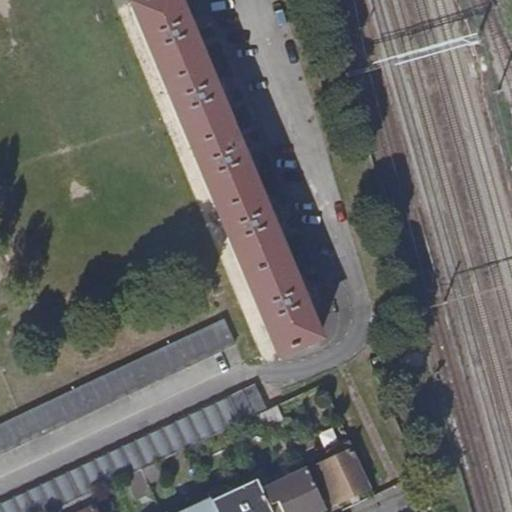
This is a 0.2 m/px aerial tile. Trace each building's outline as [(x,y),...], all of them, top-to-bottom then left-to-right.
[(177,0),(147,0),(133,6),(163,77),(234,246),(280,355),(320,338),(221,103),(177,0)] [(225,321),(0,425),(0,456),(237,345),(225,321)] [(255,386),(0,504),(0,511),(50,511),(51,511),(97,490),(127,476),(142,469),(157,462),(188,448),(232,427),(258,415),(266,411),(255,386)] [(266,411),(258,415),(264,428),(284,418),(277,405),(266,411)] [(341,423),(326,429),(331,440),(346,434),(341,423)] [(335,503),(372,487),(354,450),(318,466),(335,503)] [(164,476),(157,462),(142,469),(149,483),(164,476)] [(142,469),(127,476),(138,499),(153,492),(149,483),(142,469)] [(266,490),(273,505),(279,502),(281,507),(283,511),(317,511),(325,509),(308,471),(266,490)] [(212,500),(217,511),(272,511),(257,479),(212,500)] [(217,511),(212,500),(186,511),(217,511)]
